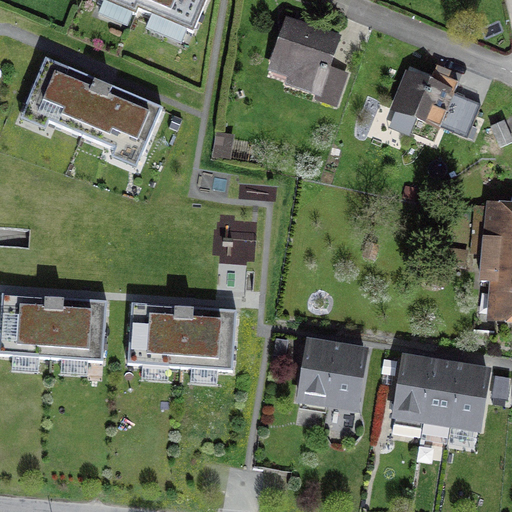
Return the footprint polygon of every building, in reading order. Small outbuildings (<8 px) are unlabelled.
[(112,0),(194,32),(206,0),(112,0)] [(334,43),(284,24),(264,77),(284,85),(281,92),(334,112),(347,79),(324,70),(334,43)] [(104,86),(44,60),(22,109),(138,160),(159,110),(104,86)] [(452,98),(402,80),(386,122),(436,141),(452,98)] [(504,121),(491,126),(499,146),(511,141),(504,121)] [(446,264),(483,267),(482,283),(496,285),(493,321),(511,323),(511,211),(475,208),(471,256),(447,254),(446,264)] [(55,301),(2,296),(0,315),(0,358),(101,367),(106,305),(55,301)] [(182,309),(131,306),(127,367),(234,374),(238,313),(182,309)] [(352,354),(326,350),(308,347),(300,400),(355,408),(363,356),(352,354)] [(474,374),(460,372),(447,369),(431,367),(417,364),(403,362),(391,431),(419,436),(422,420),(451,425),(478,429),(486,376),(474,374)]
